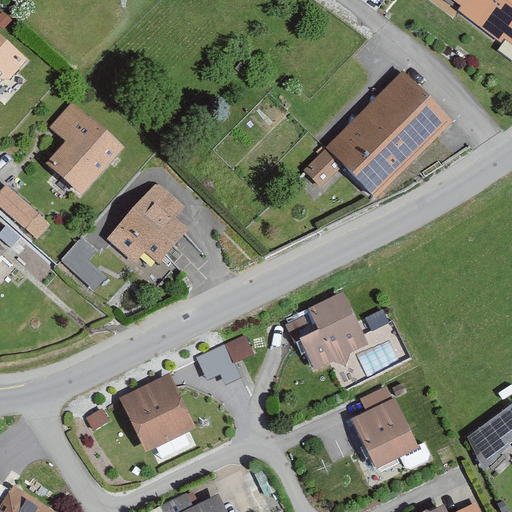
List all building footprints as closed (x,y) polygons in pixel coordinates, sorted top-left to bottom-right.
[(511,51),(511,0),(444,0),(460,12),(458,15),(501,48),(504,45),(511,51)] [(25,66),(0,43),(0,85),(3,82),(7,86),(25,66)] [(452,129),(402,78),(303,174),(322,194),(344,172),(375,204),(452,129)] [(66,148),(46,170),(80,201),(124,153),(72,107),(49,133),(66,148)] [(107,244),(150,281),(189,237),(174,224),(184,212),(156,187),(107,244)] [(0,197),(0,211),(35,243),(48,229),(5,191),(0,197)] [(103,283),(84,266),(72,278),(91,296),(103,283)] [(343,298),(307,315),(318,338),(300,346),(314,375),(331,367),(334,372),(349,365),(346,360),(367,350),(343,298)] [(248,353),(242,340),(223,349),(224,352),(198,363),(208,384),(220,378),(225,388),(239,382),(230,361),(248,353)] [(194,433),(169,380),(119,405),(145,457),(194,433)] [(351,426),(375,474),(417,453),(393,405),(390,407),(383,394),(360,406),(367,418),(351,426)] [(511,404),(466,437),(483,471),(511,442),(511,404)] [(46,511),(13,490),(0,510),(0,511),(46,511)] [(223,511),(218,499),(190,511),(185,499),(159,510),(160,511),(223,511)]
